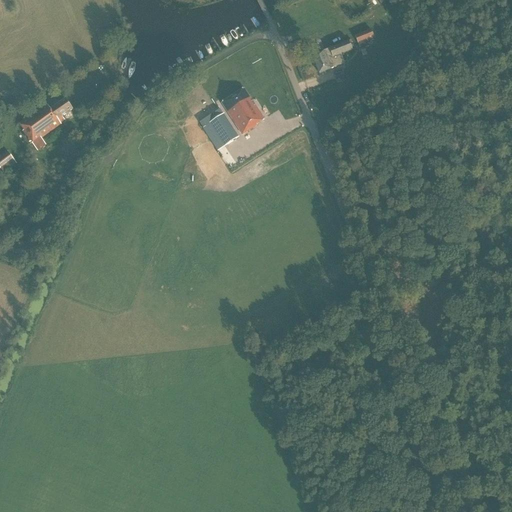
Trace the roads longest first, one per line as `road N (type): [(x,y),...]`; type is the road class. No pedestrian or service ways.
road 1 (unclassified): [(458,511),(275,34)]
road 2 (unclassified): [(275,34),(236,47),(148,99),(109,160),(83,157)]
